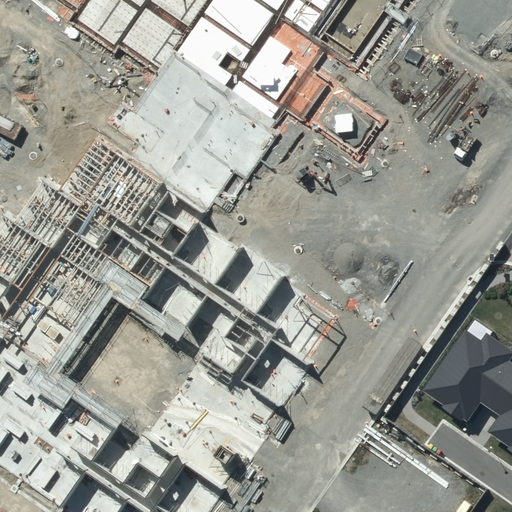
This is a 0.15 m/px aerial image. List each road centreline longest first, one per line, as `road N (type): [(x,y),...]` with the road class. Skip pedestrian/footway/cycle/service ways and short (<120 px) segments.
road 1 (residential): [(356,397),(477,215)]
road 2 (residential): [(511,497),(356,397)]
road 3 (residential): [(272,511),(356,397)]
